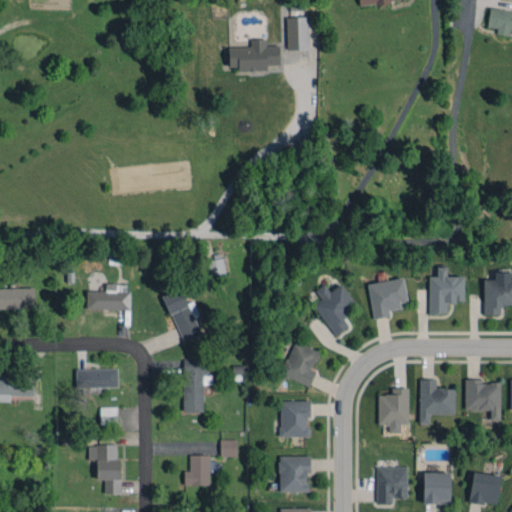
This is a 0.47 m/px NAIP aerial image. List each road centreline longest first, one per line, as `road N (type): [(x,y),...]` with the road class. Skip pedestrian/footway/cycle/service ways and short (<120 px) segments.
road 1 (residential): [(339,511),(341,391),(363,359),(394,343),(511,343)]
road 2 (residential): [(149,511),(149,370),(142,354),(117,344),(0,346)]
